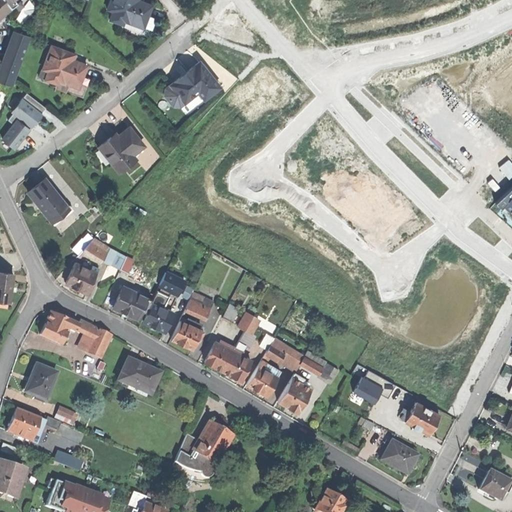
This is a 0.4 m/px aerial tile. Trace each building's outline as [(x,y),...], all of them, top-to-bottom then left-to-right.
[(0,0),(0,17),(0,16),(0,14),(9,7),(2,0),(0,0)] [(112,12),(109,21),(121,25),(122,25),(124,19),(142,26),(145,15),(147,16),(151,6),(137,1),(134,0),(109,0),(106,10),(112,12)] [(154,19),(147,16),(145,15),(142,26),(124,19),(122,25),(121,25),(120,28),(147,38),(150,30),(154,19)] [(12,31),(4,54),(20,60),(28,36),(22,34),(12,31)] [(47,71),(44,80),(56,84),(57,85),(58,79),(76,86),(80,75),(82,76),(86,65),(72,60),(66,58),(68,53),(49,46),(41,69),(47,71)] [(0,65),(0,80),(11,84),(20,60),(4,54),(0,65)] [(218,87),(198,62),(165,88),(164,95),(172,105),(179,106),(194,94),(194,92),(196,90),(203,99),(218,87)] [(89,78),(82,76),(80,75),(76,86),(58,79),(57,85),(56,84),(54,88),(82,98),(85,90),(89,78)] [(220,89),(218,87),(203,99),(196,90),(194,92),(194,94),(179,106),(186,116),(220,89)] [(31,128),(41,114),(22,100),(12,113),(31,128)] [(14,149),(29,131),(16,121),(1,139),(14,149)] [(109,162),(117,172),(130,162),(127,158),(131,155),(143,146),(128,127),(117,136),(112,140),(110,137),(104,142),(97,147),(98,148),(109,162)] [(107,164),(109,162),(98,148),(95,150),(107,164)] [(44,179),(26,193),(34,202),(36,201),(41,207),(39,209),(47,218),(55,212),(57,214),(66,206),(44,179)] [(67,205),(66,206),(57,214),(55,212),(47,218),(52,225),(71,209),(67,205)] [(85,239),(89,243),(93,238),(89,234),(85,239)] [(89,243),(88,243),(94,247),(96,242),(97,241),(93,238),(89,243)] [(96,242),(94,247),(100,250),(105,253),(108,247),(96,242)] [(85,251),(96,258),(100,250),(94,247),(88,243),(82,250),(85,251)] [(101,261),(109,265),(116,252),(108,247),(105,253),(101,261)] [(96,258),(101,261),(105,253),(100,250),(96,258)] [(119,269),(127,273),(129,268),(133,261),(125,257),(119,269)] [(142,265),(133,261),(129,268),(139,273),(142,265)] [(80,290),(85,292),(94,273),(89,271),(74,264),(65,283),(70,285),(80,290)] [(90,268),(89,271),(94,273),(97,268),(88,264),(87,267),(90,268)] [(139,273),(129,268),(127,273),(136,277),(139,273)] [(0,300),(9,302),(11,288),(12,273),(0,271),(0,300)] [(158,285),(177,294),(184,282),(165,272),(158,285)] [(146,298),(151,300),(156,290),(158,286),(151,283),(144,297),(146,298)] [(140,311),(146,298),(144,297),(137,293),(133,291),(121,286),(112,306),(123,311),(126,313),(137,318),(140,311)] [(150,303),(152,304),(162,309),(164,305),(168,296),(156,290),(151,300),(150,303)] [(192,292),(188,300),(209,310),(213,302),(192,292)] [(169,294),(168,296),(164,305),(170,308),(175,297),(169,294)] [(145,313),(150,303),(151,300),(146,298),(140,311),(145,313)] [(185,308),(205,317),(209,310),(188,300),(185,308)] [(155,327),(163,331),(172,313),(162,309),(152,304),(143,322),(151,325),(155,327)] [(221,317),(231,322),(238,309),(228,304),(221,317)] [(39,335),(60,345),(66,329),(68,325),(70,322),(50,312),(45,323),(39,335)] [(244,329),(251,316),(245,312),(237,326),(244,329)] [(258,319),(251,316),(244,329),(250,333),(251,332),(258,319)] [(72,317),(70,322),(68,325),(75,329),(85,333),(92,337),(96,328),(72,317)] [(186,319),(184,323),(193,328),(195,323),(186,319)] [(180,344),(191,349),(195,340),(198,342),(203,332),(197,330),(193,328),(184,323),(178,321),(170,339),(180,344)] [(110,334),(96,328),(92,337),(85,351),(99,358),(110,334)] [(244,329),(237,341),(244,345),(244,346),(247,348),(254,334),(251,332),(250,333),(244,329)] [(78,348),(85,351),(92,337),(85,333),(78,348)] [(259,346),(266,350),(269,346),(273,338),(266,334),(259,346)] [(237,341),(233,349),(232,352),(239,355),(244,346),(244,345),(237,341)] [(211,365),(221,371),(232,352),(224,347),(221,346),(214,342),(204,362),(211,365)] [(264,353),(279,362),(283,354),(269,346),(266,350),(264,353)] [(230,376),(239,380),(249,361),(239,355),(232,352),(221,371),(230,376)] [(286,365),(295,370),(299,364),(302,358),(293,353),(286,365)] [(303,357),(302,358),(299,364),(318,375),(322,368),(303,357)] [(126,358),(116,381),(127,386),(128,387),(129,384),(137,388),(136,390),(138,391),(149,396),(158,375),(152,372),(152,374),(148,373),(149,371),(150,368),(138,364),(126,358)] [(325,363),(322,368),(318,375),(326,379),(332,368),(325,363)] [(24,392),(44,401),(56,373),(34,364),(31,371),(29,377),(30,377),(24,392)] [(257,391),(265,396),(276,377),(262,369),(257,366),(246,384),(254,389),(257,391)] [(385,397),(393,383),(366,369),(362,376),(380,386),(377,392),(385,397)] [(293,374),(291,378),(300,383),(302,379),(293,374)] [(377,392),(380,386),(362,376),(359,375),(350,391),(371,402),(377,392)] [(291,378),(277,401),(287,407),(287,410),(289,411),(292,412),(294,412),(296,413),(300,406),(305,398),(310,389),(300,383),(291,378)] [(136,393),(138,391),(136,390),(137,388),(129,384),(128,387),(127,386),(126,389),(136,393)] [(418,398),(415,403),(422,406),(425,402),(418,398)] [(422,430),(428,434),(433,424),(438,415),(422,406),(415,403),(414,402),(409,412),(404,421),(413,426),(412,428),(418,431),(419,429),(422,430)] [(72,412),(59,406),(56,413),(69,419),(72,412)] [(39,419),(14,409),(10,420),(6,431),(30,441),(30,440),(34,430),(39,419)] [(400,419),(404,421),(409,412),(405,410),(400,419)] [(46,417),(44,421),(43,425),(57,430),(60,422),(46,417)] [(44,421),(39,419),(34,430),(40,432),(42,427),(43,425),(44,421)] [(362,426),(371,431),(374,425),(366,420),(362,426)] [(66,425),(60,422),(57,430),(63,433),(66,425)] [(211,462),(215,464),(223,449),(220,447),(226,436),(228,434),(218,428),(207,422),(196,440),(191,450),(198,454),(211,462)] [(50,430),(42,427),(40,432),(34,430),(30,440),(37,443),(38,440),(39,441),(47,438),(50,430)] [(185,434),(178,451),(187,456),(191,450),(196,440),(185,434)] [(230,438),(226,436),(220,447),(223,449),(230,438)] [(392,467),(406,474),(412,464),(411,463),(414,457),(415,457),(416,455),(391,441),(380,460),(392,467)] [(2,443),(0,449),(0,450),(13,456),(16,448),(2,443)] [(191,450),(187,456),(195,460),(198,454),(191,450)] [(209,467),(211,462),(198,454),(195,460),(194,462),(186,458),(187,456),(178,451),(172,466),(191,474),(203,477),(204,479),(205,480),(208,480),(211,480),(213,479),(214,477),(215,475),(215,471),(213,469),(209,467)] [(55,453),(52,462),(65,467),(68,458),(55,453)] [(74,460),(68,458),(65,467),(71,469),(74,460)] [(23,469),(0,461),(0,493),(5,496),(13,498),(19,480),(21,476),(23,469)] [(212,484),(211,480),(208,480),(205,480),(204,479),(203,477),(191,474),(172,466),(168,475),(189,483),(205,485),(212,484)] [(496,466),(494,470),(508,478),(511,474),(496,466)] [(479,484),(497,494),(503,484),(507,486),(511,479),(508,478),(494,470),(488,467),(483,476),(479,484)] [(40,473),(36,486),(49,491),(53,478),(40,473)] [(43,508),(54,511),(71,511),(80,487),(53,478),(49,491),(43,508)] [(30,504),(43,508),(49,491),(36,486),(30,504)] [(71,511),(82,511),(90,490),(80,487),(71,511)] [(82,511),(107,511),(113,498),(90,490),(82,511)] [(134,504),(141,507),(143,503),(145,497),(132,492),(128,502),(134,504)] [(336,496),(329,492),(325,498),(321,496),(314,509),(318,511),(338,511),(345,501),(336,496)] [(165,511),(166,511),(143,503),(141,507),(140,510),(139,511),(165,511)]
